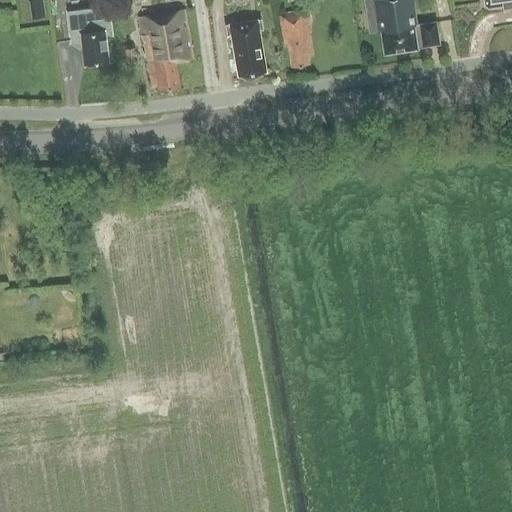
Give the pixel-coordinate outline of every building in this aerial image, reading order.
[(420,24),(417,25),(412,0),(363,0),(369,33),(381,31),(384,54),(438,45),(435,24),(421,26),(420,24)] [(108,61),(105,35),(113,34),(109,6),(91,9),(67,11),(71,41),(81,40),(84,64),(108,61)] [(181,87),(176,62),(193,59),(184,9),(140,17),(152,85),(158,84),(159,90),(181,87)] [(314,57),(306,11),(279,15),(283,45),(288,44),(292,67),(309,64),(308,58),(314,57)] [(263,29),(261,19),(225,25),(227,35),(232,34),(239,75),(265,71),(259,30),(263,29)]
